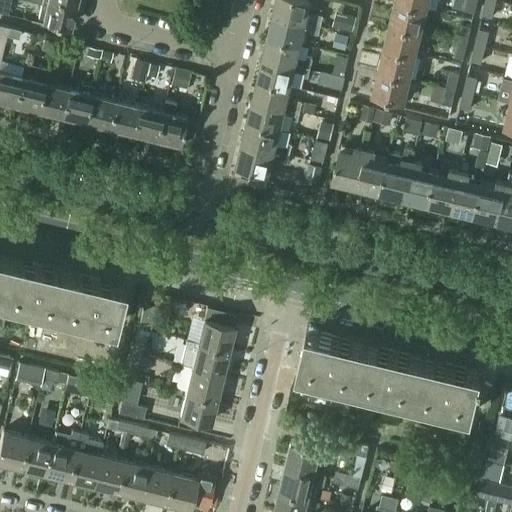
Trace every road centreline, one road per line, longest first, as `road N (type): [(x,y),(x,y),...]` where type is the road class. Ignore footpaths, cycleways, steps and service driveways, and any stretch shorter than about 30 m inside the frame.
road 1 (tertiary): [(511,303),(198,222)]
road 2 (tertiary): [(0,215),(287,288)]
road 3 (tertiary): [(287,288),(511,341)]
road 4 (residential): [(237,511),(287,288)]
road 5 (tertiary): [(198,222),(0,176)]
road 6 (residential): [(198,222),(238,48)]
road 7 (residential): [(97,0),(93,13),(238,48)]
